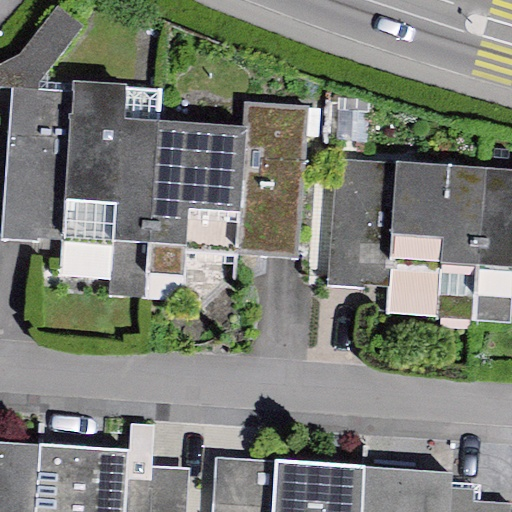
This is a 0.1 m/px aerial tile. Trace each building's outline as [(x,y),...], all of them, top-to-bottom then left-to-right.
[(83,28),(58,9),(20,59),(45,78),(83,28)] [(45,78),(20,59),(0,69),(0,91),(12,91),(41,93),(40,83),(45,78)] [(127,91),(74,87),(73,95),(63,248),(113,250),(110,300),(146,303),(146,276),(157,127),(124,126),(127,91)] [(63,248),(73,95),(41,93),(12,91),(3,244),(63,248)] [(249,106),(247,133),(239,256),(297,260),(307,110),(249,106)] [(247,133),(157,127),(146,276),(184,278),(186,252),(239,256),(247,133)] [(387,292),(396,167),(338,162),(327,287),(387,292)] [(487,174),(396,167),(387,292),(385,317),(439,321),(442,270),(480,273),(487,174)] [(511,175),(487,174),(480,273),(477,322),(511,324),(511,320),(511,175)] [(34,511),(39,451),(0,448),(0,511),(34,511)] [(131,457),(39,451),(34,511),(127,511),(130,469),(131,457)] [(277,511),(280,467),(217,463),(213,511),(277,511)] [(364,511),(367,474),(280,467),(277,511),(364,511)] [(186,511),(189,473),(130,469),(127,511),(186,511)] [(454,480),(367,474),(364,511),(451,511),(453,492),(454,480)] [(475,493),(453,492),(451,511),(511,511),(511,507),(474,505),(475,493)]
